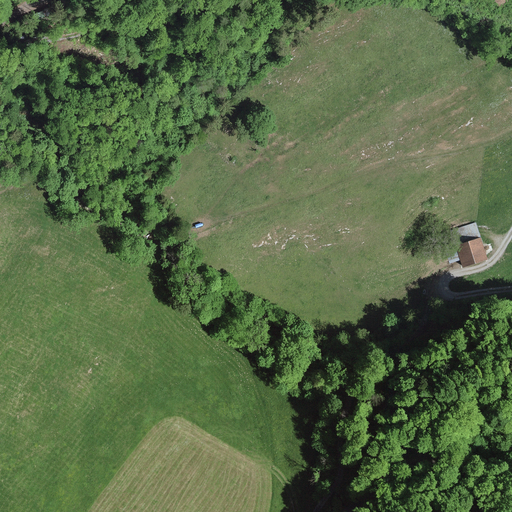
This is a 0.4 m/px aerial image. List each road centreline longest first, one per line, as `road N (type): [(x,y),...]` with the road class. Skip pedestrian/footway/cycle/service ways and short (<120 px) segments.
road 1 (track): [(511,130),(488,144),(371,170),(202,227)]
road 2 (track): [(433,302),(420,333),(363,373),(346,411),(341,478),(315,511)]
road 3 (unclassified): [(345,511),(468,395),(511,375)]
